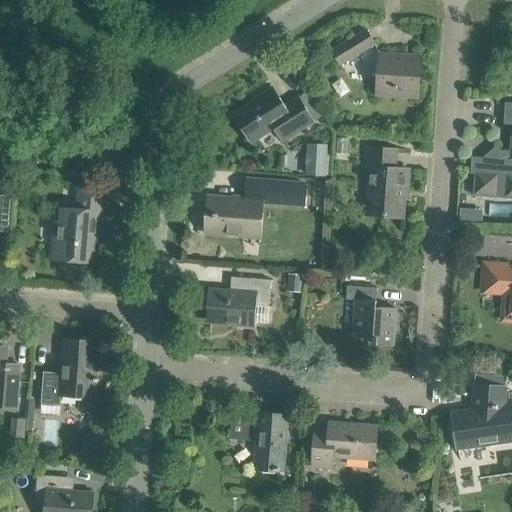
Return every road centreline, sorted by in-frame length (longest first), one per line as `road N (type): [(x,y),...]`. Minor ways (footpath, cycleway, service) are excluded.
road 1 (residential): [(148,381),(344,393),(414,387),(437,363),(455,0)]
road 2 (residential): [(335,0),(164,109),(149,314)]
road 3 (residential): [(0,305),(149,314)]
road 4 (residential): [(148,381),(138,511)]
